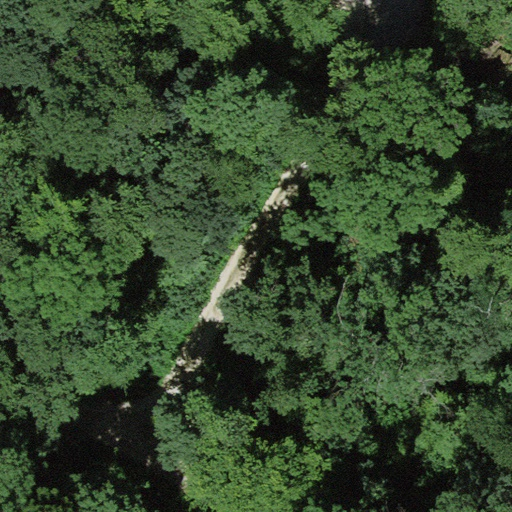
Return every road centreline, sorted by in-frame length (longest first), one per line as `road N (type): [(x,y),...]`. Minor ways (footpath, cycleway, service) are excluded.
road 1 (track): [(147,446),(269,220),(388,36)]
road 2 (track): [(246,511),(147,446),(0,373)]
